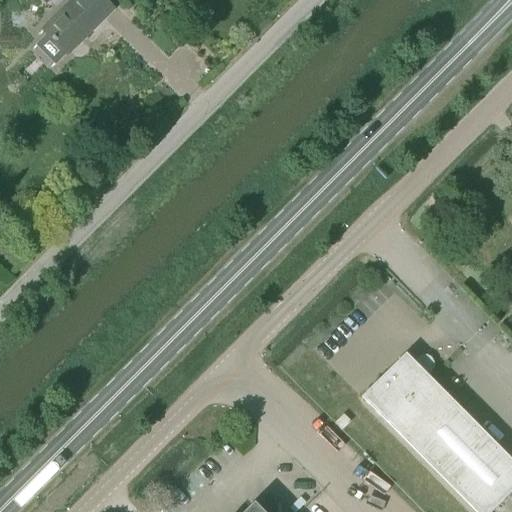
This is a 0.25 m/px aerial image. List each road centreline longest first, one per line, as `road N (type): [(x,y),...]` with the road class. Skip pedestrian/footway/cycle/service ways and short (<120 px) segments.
road 1 (secondary): [(0,511),(511,1)]
road 2 (unclassified): [(84,511),(511,89)]
road 3 (unclassified): [(0,307),(309,0)]
